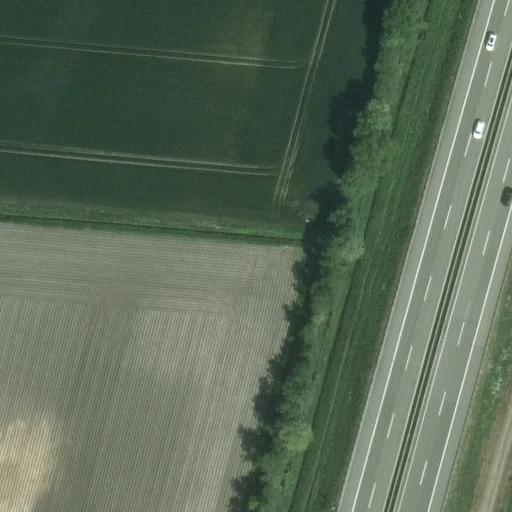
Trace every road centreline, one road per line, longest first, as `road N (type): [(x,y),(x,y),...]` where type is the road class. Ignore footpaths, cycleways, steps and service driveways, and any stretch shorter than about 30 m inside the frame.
road 1 (motorway): [(510,0),(370,511)]
road 2 (motorway): [(414,511),(511,157)]
